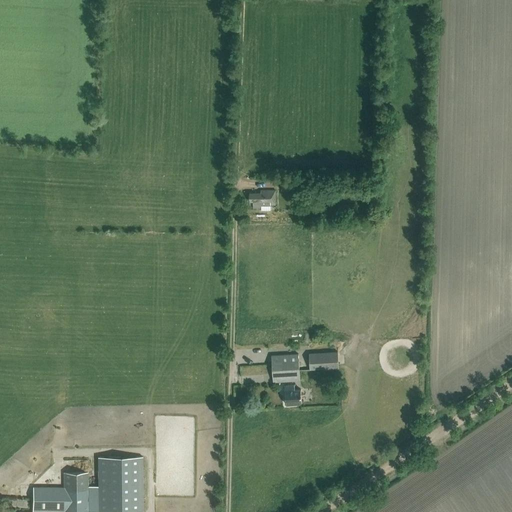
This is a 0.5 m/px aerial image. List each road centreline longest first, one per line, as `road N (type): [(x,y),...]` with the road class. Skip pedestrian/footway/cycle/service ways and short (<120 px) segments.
road 1 (track): [(240,0),(228,511)]
road 2 (track): [(511,385),(321,511)]
